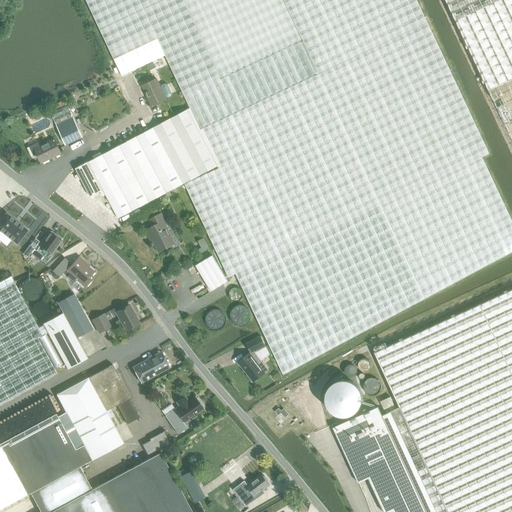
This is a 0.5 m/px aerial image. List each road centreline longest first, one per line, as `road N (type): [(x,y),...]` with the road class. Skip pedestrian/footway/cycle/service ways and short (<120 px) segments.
road 1 (unclassified): [(322,511),(167,323)]
road 2 (unclassified): [(167,323),(114,257),(0,164)]
road 3 (unclassified): [(0,413),(167,323)]
